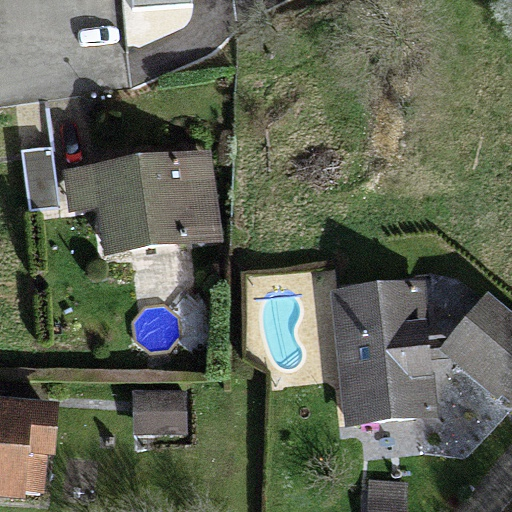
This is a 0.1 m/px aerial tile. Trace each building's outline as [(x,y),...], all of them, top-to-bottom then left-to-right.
[(128,0),(130,9),(190,4),(190,0),(128,0)] [(214,237),(205,166),(68,184),(73,220),(96,217),(101,252),(214,237)] [(415,293),(333,301),(345,429),(428,421),(415,293)] [(511,336),(479,310),(442,355),(508,409),(511,403),(511,336)] [(182,404),(135,399),(131,441),(178,446),(182,404)] [(44,428),(0,424),(0,505),(37,509),(44,428)] [(370,489),(369,511),(401,511),(402,489),(370,489)]
